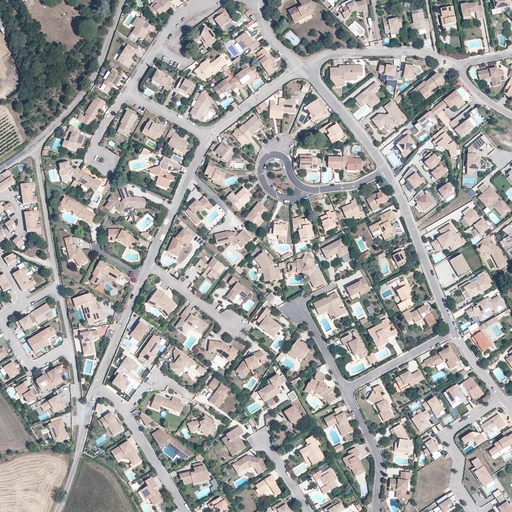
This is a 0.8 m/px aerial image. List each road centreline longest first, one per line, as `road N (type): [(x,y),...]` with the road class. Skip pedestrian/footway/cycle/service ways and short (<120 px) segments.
road 1 (residential): [(384,170),(452,332)]
road 2 (unclassified): [(123,0),(88,88),(37,146)]
road 3 (residential): [(454,67),(411,52),(343,52),(304,70)]
road 4 (residential): [(474,511),(458,484),(461,457),(448,436),(502,399)]
road 5 (residential): [(147,266),(210,138)]
road 6 (residential): [(37,146),(58,286)]
road 7 (residential): [(314,190),(293,179),(285,159),(268,155),(260,168),(267,188),(301,196)]
road 8 (residential): [(95,389),(147,266)]
road 9 (residential): [(333,286),(302,309),(344,390)]
road 10 (residential): [(344,390),(378,457),(377,511)]
road 11 (residential): [(304,70),(384,170)]
road 12 (residential): [(344,390),(452,332)]
